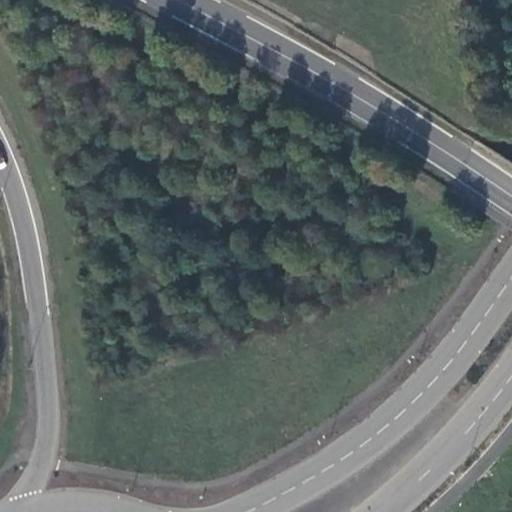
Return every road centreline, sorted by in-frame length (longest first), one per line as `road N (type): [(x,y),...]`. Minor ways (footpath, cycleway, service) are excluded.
road 1 (primary): [(180,0),(511,188)]
road 2 (primary): [(0,151),(28,255),(49,419),(45,462),(24,511)]
road 3 (primary): [(511,276),(433,380),(377,434),(248,511)]
road 4 (primary): [(383,511),(467,433),(511,377)]
